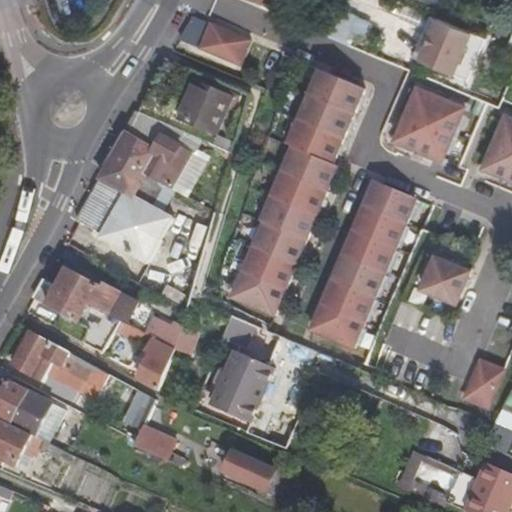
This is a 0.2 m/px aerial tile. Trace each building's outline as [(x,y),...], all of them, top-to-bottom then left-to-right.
[(365,45),(370,18),(333,11),(328,38),(365,45)] [(424,58),(457,72),(476,33),(443,17),(424,58)] [(210,23),(199,52),(243,67),(253,38),(210,23)] [(366,91),(324,73),(292,146),(297,149),(268,219),(269,220),(238,296),(279,314),(341,166),(336,164),(366,91)] [(230,92),(228,96),(200,83),(183,119),(222,137),(239,96),(230,92)] [(463,106),(418,87),(397,140),(443,158),(463,106)] [(151,98),(142,113),(171,125),(178,110),(151,98)] [(511,111),(505,109),(484,163),(511,174),(511,111)] [(197,137),(171,125),(142,113),(131,132),(158,147),(155,150),(162,155),(152,173),(171,185),(174,187),(194,154),(189,151),(197,137)] [(155,150),(158,147),(131,132),(104,178),(129,194),(104,234),(96,230),(92,238),(108,248),(112,243),(125,251),(113,271),(137,285),(175,220),(157,210),(171,185),(152,173),(162,155),(155,150)] [(207,161),(194,154),(174,187),(188,196),(207,161)] [(129,194),(104,178),(79,221),(96,230),(104,234),(129,194)] [(418,197),(377,180),(313,331),(357,348),(418,197)] [(437,248),(424,281),(458,296),(471,261),(437,248)] [(69,269),(59,287),(123,320),(128,323),(140,301),(106,283),(104,287),(69,269)] [(88,343),(106,353),(120,326),(123,320),(59,287),(48,307),(95,331),(88,343)] [(158,319),(149,334),(151,335),(156,338),(176,349),(184,327),(175,322),(172,326),(158,319)] [(151,335),(149,334),(128,323),(123,320),(120,326),(126,329),(124,333),(145,346),(151,335)] [(54,362),(90,380),(98,367),(51,341),(49,344),(31,333),(20,352),(15,360),(13,364),(34,376),(39,367),(48,372),(54,362)] [(153,355),(140,379),(160,390),(176,349),(156,338),(148,353),(153,355)] [(15,350),(11,358),(15,360),(20,352),(15,350)] [(213,414),(252,431),(276,377),(237,360),(229,377),(223,380),(219,389),(221,396),(213,414)] [(480,360),(463,401),(489,413),(507,371),(480,360)] [(10,381),(0,399),(0,417),(33,434),(38,436),(55,403),(10,381)] [(138,391),(125,419),(143,428),(156,399),(138,391)] [(487,444),(508,453),(511,444),(511,410),(503,407),(487,444)] [(0,462),(14,470),(33,434),(0,417),(0,462)] [(146,427),(140,442),(139,446),(169,460),(177,442),(146,427)] [(70,460),(73,454),(55,445),(50,454),(64,462),(66,458),(70,460)] [(237,452),(227,474),(270,492),(279,471),(237,452)] [(511,474),(491,465),(483,482),(465,474),(450,505),(465,511),(509,511),(511,509),(511,474)] [(0,495),(10,500),(15,492),(0,485),(0,495)]
